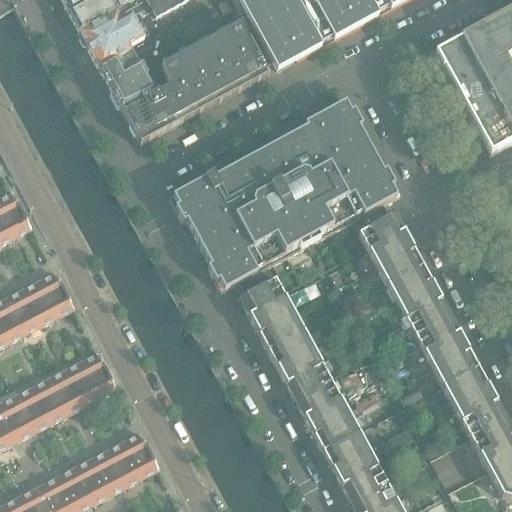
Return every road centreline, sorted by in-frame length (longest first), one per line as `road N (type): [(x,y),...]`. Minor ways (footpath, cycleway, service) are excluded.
road 1 (residential): [(0,120),(202,511)]
road 2 (residential): [(132,182),(319,511)]
road 3 (residential): [(355,63),(426,193),(433,234),(511,381)]
road 4 (residential): [(132,182),(355,63)]
road 5 (residential): [(30,0),(132,182)]
road 6 (residential): [(355,63),(473,0)]
